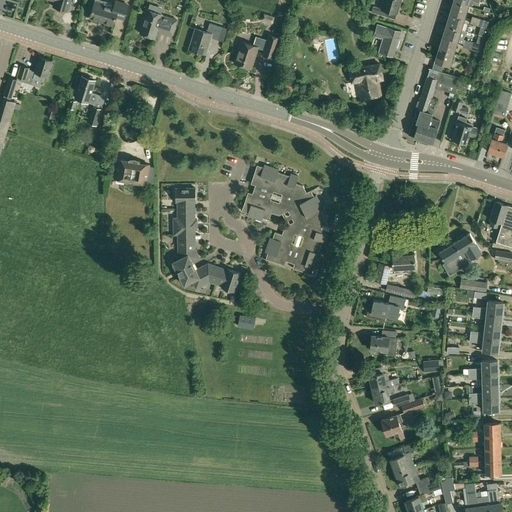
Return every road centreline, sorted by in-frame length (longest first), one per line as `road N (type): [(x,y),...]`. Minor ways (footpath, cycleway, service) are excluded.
road 1 (primary): [(302,119),(0,25)]
road 2 (residential): [(384,511),(340,382),(343,312)]
road 3 (residential): [(435,0),(386,151)]
road 4 (residential): [(343,312),(382,163)]
road 5 (residential): [(343,312),(279,304),(248,253)]
